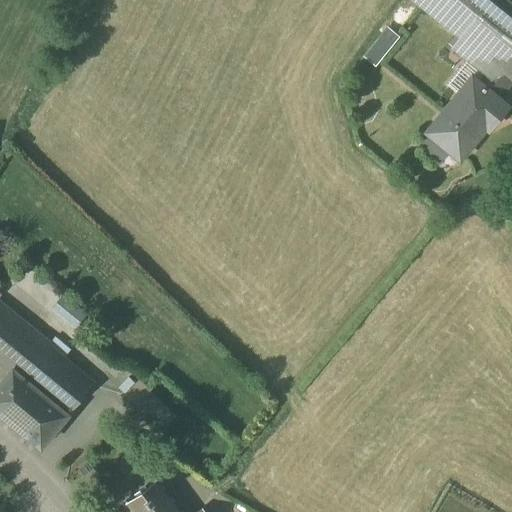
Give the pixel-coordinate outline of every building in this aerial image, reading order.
[(454,48),(486,74),(496,62),(511,75),(511,6),(504,0),(416,0),(463,37),(454,48)] [(399,36),(387,26),(362,55),(376,67),(399,36)] [(500,98),(511,84),(511,75),(496,62),(486,74),(480,81),(473,76),(428,130),(431,133),(421,145),(440,161),(451,147),(463,157),(511,106),(500,98)] [(0,360),(12,371),(41,336),(0,303),(0,360)] [(52,345),(41,336),(12,371),(0,384),(0,411),(42,450),(93,386),(48,349),(52,345)] [(135,438),(129,442),(129,449),(135,452),(141,449),(141,442),(135,438)] [(179,511),(156,478),(123,503),(129,511),(203,511),(202,510),(198,511),(179,511)]
